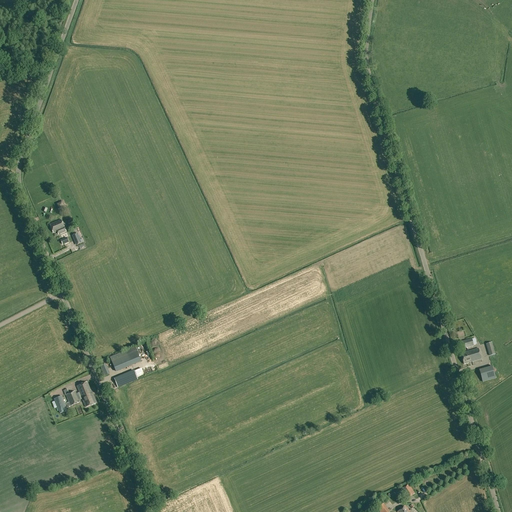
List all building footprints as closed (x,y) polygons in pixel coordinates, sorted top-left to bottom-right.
[(59,231),(60,234),(66,231),(61,220),(50,224),(53,233),(59,231)] [(461,342),(463,349),(474,346),(472,339),(461,342)] [(486,344),(489,356),(496,354),(492,342),(486,344)] [(110,357),(116,371),(131,365),(141,361),(135,347),(110,357)] [(461,353),(464,364),(481,359),(478,348),(461,353)] [(100,366),(104,376),(109,374),(105,364),(100,366)] [(479,370),(483,382),(495,378),(492,366),(479,370)] [(114,379),(118,387),(137,379),(134,371),(114,379)] [(77,386),(85,407),(97,403),(92,391),(91,392),(87,382),(77,386)] [(55,400),(60,413),(67,411),(66,408),(80,402),(75,391),(69,394),(67,389),(64,390),(65,395),(66,395),(69,402),(65,404),(62,396),(55,400)] [(402,489),(408,498),(415,494),(409,484),(402,489)] [(377,508),(379,511),(385,506),(383,503),(377,508)]
